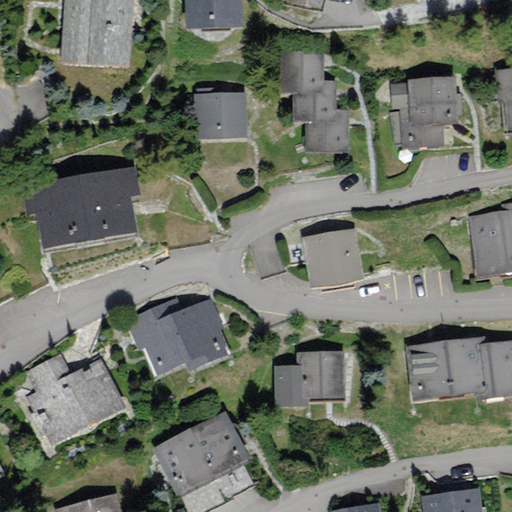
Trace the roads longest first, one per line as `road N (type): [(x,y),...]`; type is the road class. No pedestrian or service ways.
road 1 (residential): [(214,278),(246,229),(303,209),(511,176)]
road 2 (residential): [(511,315),(391,322),(276,302),(214,278)]
road 3 (residential): [(511,460),(419,468),(331,490),(286,511)]
road 4 (residential): [(214,278),(155,283),(0,357)]
road 5 (residential): [(463,0),(426,10),(328,14)]
